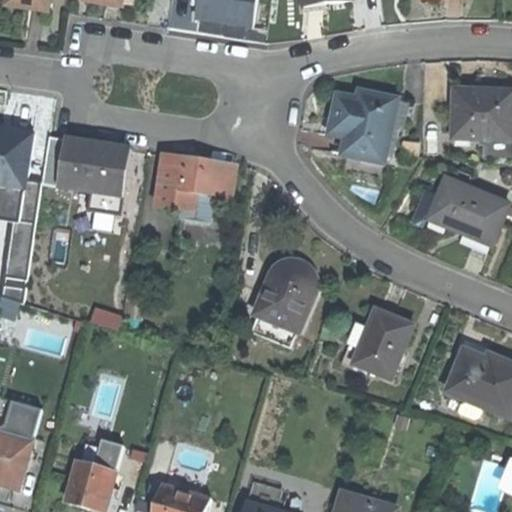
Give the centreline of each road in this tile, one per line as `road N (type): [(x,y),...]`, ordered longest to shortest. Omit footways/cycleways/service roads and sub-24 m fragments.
road 1 (residential): [(252,106),(322,212),(413,274),(511,314)]
road 2 (residential): [(252,106),(283,67),(376,44),(511,40)]
road 3 (residential): [(252,106),(211,137),(90,120),(72,80)]
road 4 (residential): [(72,80),(104,51),(214,65),(252,106)]
